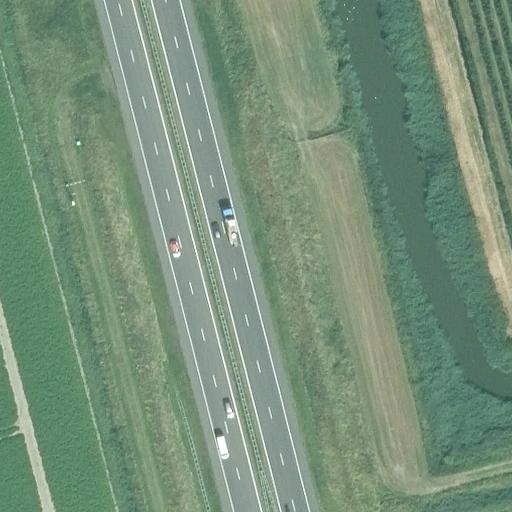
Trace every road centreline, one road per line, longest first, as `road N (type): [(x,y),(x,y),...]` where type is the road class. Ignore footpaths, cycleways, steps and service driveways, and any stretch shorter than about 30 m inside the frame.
road 1 (trunk): [(106,0),(240,511)]
road 2 (trunk): [(302,511),(168,0)]
